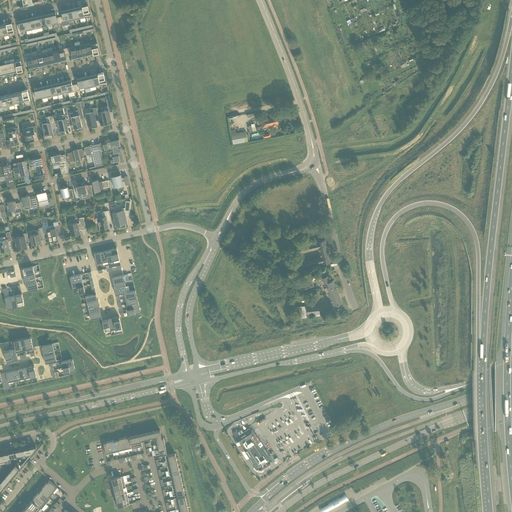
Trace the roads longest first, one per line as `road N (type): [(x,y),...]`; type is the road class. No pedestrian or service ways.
road 1 (trunk): [(511,27),(475,110),(378,207),(368,255),(375,292)]
road 2 (trunk): [(394,310),(382,262),(385,230),(412,206),(450,208),(476,238),(482,354)]
road 3 (secondary): [(511,382),(337,447),(252,511)]
road 4 (trunk): [(511,67),(482,354)]
road 5 (secondary): [(280,511),(339,473),(511,400)]
road 6 (motorway): [(511,281),(511,485)]
road 7 (secondary): [(0,425),(189,384)]
road 8 (secondary): [(186,374),(0,417)]
road 9 (unclassified): [(310,166),(299,100),(259,0)]
road 10 (trunk): [(482,354),(489,511)]
road 11 (residential): [(0,266),(149,230)]
road 12 (secondary): [(346,337),(198,371)]
road 13 (tertiary): [(214,238),(179,307),(186,374)]
road 14 (secondary): [(201,381),(340,349)]
road 15 (residential): [(350,302),(310,166)]
road 16 (trunk): [(340,349),(375,356),(415,399),(460,387)]
road 17 (tertiary): [(198,371),(187,318),(219,240)]
road 18 (residential): [(0,195),(135,165)]
road 19 (residential): [(0,158),(127,130)]
